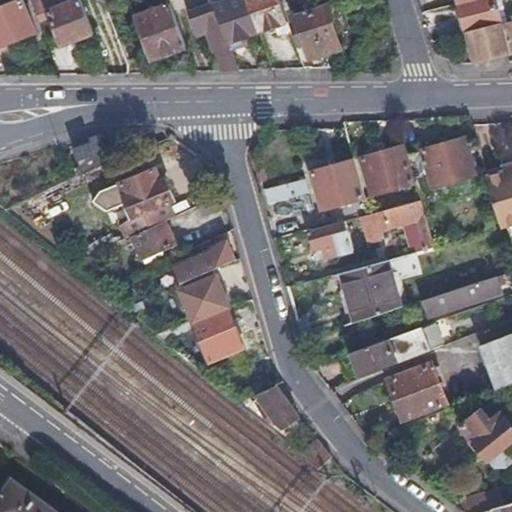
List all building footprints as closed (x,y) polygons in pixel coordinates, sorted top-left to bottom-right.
[(0,0),(0,43),(36,30),(23,0),(0,0)] [(92,29),(81,0),(63,0),(47,7),(59,41),(92,29)] [(171,2),(170,0),(142,0),(147,10),(171,2)] [(226,0),(215,4),(231,48),(246,42),(244,36),(259,30),(249,0),(226,0)] [(249,0),(259,30),(273,26),(276,34),(291,28),(280,0),(249,0)] [(339,0),(313,9),(328,51),(355,43),(339,0)] [(459,0),(467,29),(505,19),(499,0),(459,0)] [(151,55),(185,42),(177,17),(171,2),(147,10),(136,15),(151,55)] [(214,40),(223,67),(238,67),(231,48),(215,4),(189,13),(195,33),(206,29),(210,41),(214,40)] [(292,32),(296,45),(305,42),(310,57),(328,51),(313,9),(296,15),(300,29),(292,32)] [(467,29),(476,62),(511,52),(511,17),(505,19),(467,29)] [(101,133),(95,134),(74,144),(83,166),(75,168),(77,173),(111,159),(101,133)] [(405,153),(412,178),(426,174),(431,186),(474,173),(463,135),(405,153)] [(397,143),(357,155),(368,193),(407,182),(397,143)] [(511,157),(506,159),(508,164),(501,166),(485,171),(501,226),(505,225),(511,244),(511,243),(511,157)] [(357,195),(349,158),(311,168),(321,207),(357,195)] [(164,218),(167,216),(163,205),(173,200),(165,182),(158,184),(153,171),(102,190),(91,204),(110,211),(129,204),(133,214),(118,224),(122,236),(131,232),(164,218)] [(413,220),(421,249),(433,245),(419,198),(361,214),(365,233),(377,230),(375,222),(384,219),(387,227),(413,220)] [(173,239),(164,218),(131,232),(141,254),(173,239)] [(345,219),(310,229),(318,260),(326,258),(325,255),(353,247),(345,219)] [(365,233),(367,243),(379,238),(377,230),(365,233)] [(209,238),(190,246),(192,254),(173,262),(182,282),(234,258),(227,239),(212,245),(209,238)] [(68,259),(77,266),(96,258),(92,249),(68,259)] [(341,272),(355,321),(401,305),(386,259),(341,272)] [(164,266),(141,277),(150,296),(173,285),(164,266)] [(141,277),(137,269),(100,285),(124,307),(150,296),(141,277)] [(492,273),(415,300),(421,318),(497,289),(492,273)] [(181,288),(194,322),(228,308),(215,274),(181,288)] [(228,308),(194,322),(208,359),(243,346),(228,308)] [(358,376),(425,349),(416,325),(369,343),(349,351),(358,376)] [(496,386),(511,378),(511,328),(478,343),(496,386)] [(344,340),(349,351),(369,343),(364,332),(344,340)] [(441,399),(424,359),(382,378),(399,417),(441,399)] [(276,383),(256,394),(281,427),(300,413),(276,383)] [(511,446),(507,440),(511,434),(511,428),(485,400),(455,426),(490,465),(503,465),(511,458),(511,453),(511,446)] [(320,439),(299,461),(314,474),(323,465),(333,456),(320,439)] [(52,511),(36,499),(14,483),(0,501),(0,511),(52,511)] [(491,509),(501,506),(495,487),(485,490),(491,509)] [(447,501),(462,511),(481,511),(491,509),(485,490),(447,501)] [(481,511),(511,511),(511,503),(501,506),(491,509),(481,511)]
